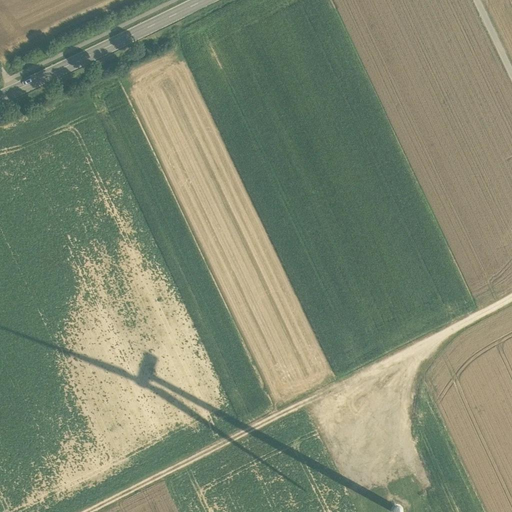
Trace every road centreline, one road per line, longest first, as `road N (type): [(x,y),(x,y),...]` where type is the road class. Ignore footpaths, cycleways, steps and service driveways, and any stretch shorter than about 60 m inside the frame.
road 1 (track): [(85,511),(511,296)]
road 2 (secondary): [(0,97),(199,0)]
